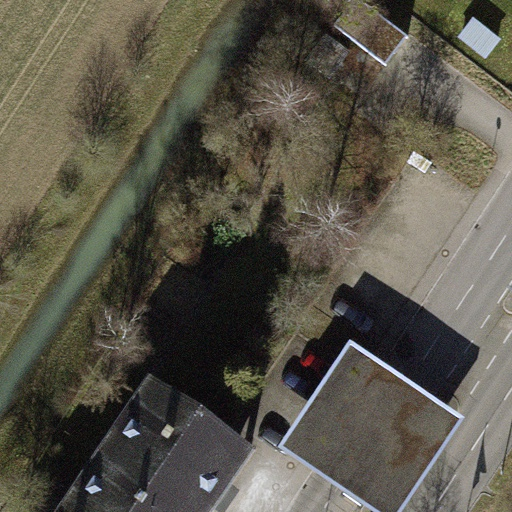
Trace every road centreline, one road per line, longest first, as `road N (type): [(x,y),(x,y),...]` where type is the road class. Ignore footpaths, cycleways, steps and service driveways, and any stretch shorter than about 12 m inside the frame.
road 1 (primary): [(511,227),(329,511)]
road 2 (primary): [(414,511),(511,361)]
